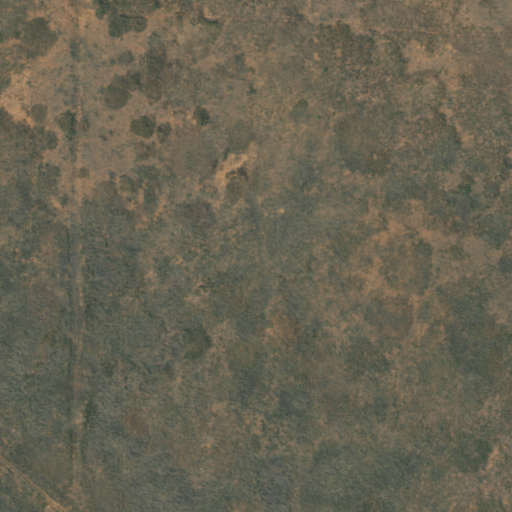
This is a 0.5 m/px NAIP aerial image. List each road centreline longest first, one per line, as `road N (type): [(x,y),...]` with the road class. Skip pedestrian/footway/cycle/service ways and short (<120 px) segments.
road 1 (track): [(511,66),(106,48),(0,31)]
road 2 (track): [(109,511),(106,48)]
